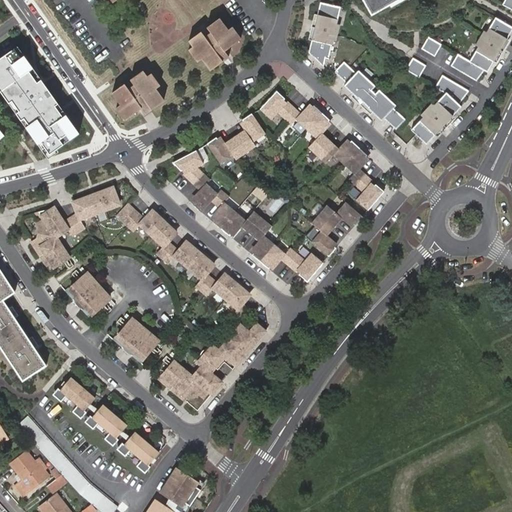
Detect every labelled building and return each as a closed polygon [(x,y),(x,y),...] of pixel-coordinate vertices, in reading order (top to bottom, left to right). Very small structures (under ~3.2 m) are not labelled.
[(363,0),(372,15),(398,0),(363,0)] [(511,0),(505,0),(503,5),(511,10),(511,0)] [(327,23),(323,36),(314,34),(310,51),(310,52),(325,66),(326,61),(329,60),(335,42),(338,44),(342,27),(338,26),(344,9),(322,3),(319,14),(320,14),(318,21),(327,23)] [(202,31),(190,41),(193,46),(188,49),(194,56),(199,53),(203,59),(211,71),(230,57),(225,51),(243,38),(234,26),(229,30),(221,17),(208,27),(211,32),(205,36),(202,31)] [(450,69),(466,78),(476,84),(484,73),(485,75),(488,70),(491,65),(494,60),(495,58),(486,53),(493,41),(502,46),(511,29),(494,19),(485,34),(483,33),(475,48),(477,50),(468,63),(458,57),(450,69)] [(318,21),(314,34),(323,36),(327,23),(318,21)] [(420,51),(433,60),(441,47),(427,39),(422,47),(421,48),(420,51)] [(486,53),(495,58),(498,52),(502,46),(493,41),(486,53)] [(18,47),(0,59),(0,90),(49,158),(82,135),(18,47)] [(199,53),(194,56),(198,62),(203,59),(199,53)] [(404,72),(419,80),(426,68),(412,61),(411,60),(404,72)] [(344,64),(335,73),(347,84),(345,86),(359,101),(367,93),(372,93),(376,89),(358,73),(356,75),(344,64)] [(131,80),(135,87),(130,90),(126,85),(113,94),(121,105),(116,108),(126,121),(142,109),(146,114),(164,100),(156,89),(161,85),(158,80),(152,83),(148,77),(144,71),(131,80)] [(152,83),(158,80),(153,73),(148,77),(152,83)] [(432,104),(421,116),(423,118),(412,130),(426,144),(439,130),(433,124),(441,115),(448,121),(461,106),(459,105),(469,92),(442,76),(435,87),(446,94),(435,106),(432,104)] [(278,112),(282,108),(278,105),(285,98),(277,91),(270,98),(260,108),(272,119),(278,112)] [(395,108),(378,92),(374,96),(375,101),(367,109),(382,122),(384,120),(395,131),(405,121),(393,110),(395,108)] [(367,93),(359,101),(367,109),(375,101),(374,96),(372,93),(367,93)] [(298,120),(303,115),(288,101),(282,108),(278,112),(291,124),(293,126),(298,120)] [(298,120),(308,130),(323,114),(316,107),(309,114),(306,111),(303,115),(298,120)] [(252,114),(243,121),(249,128),(246,131),(253,141),(254,140),(265,132),(252,114)] [(318,139),(318,140),(323,134),(327,131),(324,128),(331,121),(323,114),(308,130),(318,139)] [(441,115),(433,124),(439,130),(448,121),(441,115)] [(254,140),(253,141),(246,131),(244,129),(234,136),(236,139),(234,141),(232,138),(226,142),(227,144),(235,154),(234,154),(237,158),(255,145),(256,144),(254,140)] [(335,156),(334,155),(340,150),(330,141),(328,144),(325,142),(328,139),(323,134),(318,140),(318,139),(309,148),(326,165),(335,156)] [(234,154),(235,154),(227,144),(224,146),(219,138),(210,145),(223,163),(234,154)] [(360,149),(353,142),(346,149),(343,146),(340,150),(334,155),(335,156),(345,165),(360,149)] [(355,175),(356,175),(359,172),(364,166),(361,164),(368,157),(360,149),(345,165),(355,175)] [(198,151),(175,163),(183,172),(191,168),(192,171),(193,172),(200,168),(205,164),(198,151)] [(192,171),(186,175),(203,190),(208,184),(213,179),(211,177),(200,168),(193,172),(192,171)] [(365,191),(372,183),(359,172),(356,175),(355,175),(348,182),(363,195),(365,191)] [(199,195),(202,198),(196,205),(204,212),(214,201),(220,194),(208,184),(203,190),(199,195)] [(356,202),(368,213),(383,194),(375,187),(369,194),(365,191),(363,195),(356,202)] [(90,197),(75,202),(78,214),(62,224),(52,208),(40,216),(42,220),(36,224),(38,228),(36,240),(32,243),(40,256),(44,254),(47,259),(43,262),(49,270),(66,259),(54,238),(66,230),(70,236),(85,227),(80,219),(120,206),(115,189),(90,197)] [(214,201),(221,208),(226,202),(231,197),(229,195),(223,190),(220,194),(214,201)] [(131,204),(142,215),(148,208),(137,197),(131,204)] [(226,202),(221,208),(218,211),(220,214),(214,221),(222,228),(237,211),(226,202)] [(245,218),(250,211),(242,205),(237,212),(245,218)] [(348,221),(355,227),(362,219),(345,205),(336,215),(341,220),(345,224),(348,221)] [(145,222),(129,207),(119,218),(135,233),(141,227),(165,249),(159,255),(170,265),(176,259),(202,282),(196,289),(207,298),(212,292),(235,311),(229,318),(235,323),(245,311),(239,306),(247,297),(225,278),(217,287),(206,277),(214,269),(206,261),(188,245),(180,254),(169,245),(177,236),(155,215),(153,213),(145,222)] [(321,232),(327,237),(335,228),(332,225),(334,223),(337,225),(341,220),(336,215),(327,207),(311,225),(321,233),(321,232)] [(247,221),(237,211),(222,228),(230,235),(236,228),(239,230),(243,226),(247,221)] [(247,221),(243,226),(252,235),(255,232),(257,234),(254,237),(260,241),(264,236),(265,236),(273,227),(255,211),(247,221)] [(312,243),(329,258),(336,250),(328,244),(331,241),(327,237),(321,232),(321,233),(312,243)] [(260,262),(275,245),(265,236),(264,236),(260,241),(256,245),(259,248),(253,255),(260,262)] [(284,252),(288,247),(280,240),(276,245),(284,252)] [(275,245),(260,262),(268,269),(275,262),(278,264),(281,260),(286,255),(275,245)] [(286,255),(281,260),(295,273),(302,265),(305,261),(291,249),(286,255)] [(305,261),(302,265),(305,268),(299,276),(307,283),(323,264),(311,254),(305,261)] [(4,301),(16,293),(0,268),(0,345),(24,382),(47,367),(4,301)] [(108,298),(85,274),(64,293),(71,300),(74,297),(84,307),(80,310),(87,317),(108,298)] [(156,341),(131,319),(113,340),(120,347),(123,344),(134,352),(131,356),(138,362),(156,341)] [(240,327),(218,352),(226,359),(229,357),(237,364),(253,345),(251,343),(262,331),(256,326),(249,334),(240,327)] [(221,360),(232,370),(237,364),(229,357),(226,359),(218,352),(212,347),(209,350),(221,360)] [(192,378),(172,362),(158,379),(166,386),(169,382),(174,386),(170,390),(183,401),(187,395),(199,395),(202,398),(207,392),(211,395),(221,383),(209,373),(221,360),(209,350),(208,351),(206,350),(201,354),(197,361),(199,362),(198,364),(201,367),(192,378)] [(95,397),(86,390),(89,386),(82,381),(79,384),(71,377),(60,389),(58,388),(52,395),(61,402),(63,401),(73,410),(72,411),(81,419),(87,412),(85,410),(95,397)] [(119,418),(122,415),(115,409),(112,412),(103,404),(92,417),(90,416),(85,422),(93,430),(95,428),(106,437),(104,439),(113,446),(119,440),(117,438),(128,425),(119,418)] [(33,443),(58,474),(68,483),(91,504),(98,509),(101,511),(113,511),(118,507),(89,484),(28,416),(17,425),(33,443)] [(149,465),(160,452),(151,444),(154,441),(147,436),(144,439),(135,431),(124,444),(122,443),(116,450),(125,457),(127,455),(138,464),(136,466),(145,474),(151,467),(149,465)] [(12,485),(19,495),(44,478),(23,451),(8,463),(20,479),(12,485)] [(38,459),(34,462),(46,478),(48,477),(43,470),(45,468),(38,459)] [(176,466),(159,493),(183,508),(185,504),(190,506),(201,489),(197,486),(200,482),(190,475),(191,473),(182,467),(181,469),(176,466)] [(201,489),(205,483),(191,473),(190,475),(200,482),(197,486),(201,489)] [(58,474),(48,481),(49,482),(55,490),(40,501),(48,511),(74,511),(76,511),(57,487),(68,483),(58,474)] [(175,511),(173,510),(176,507),(152,491),(144,504),(156,511),(175,511)]
